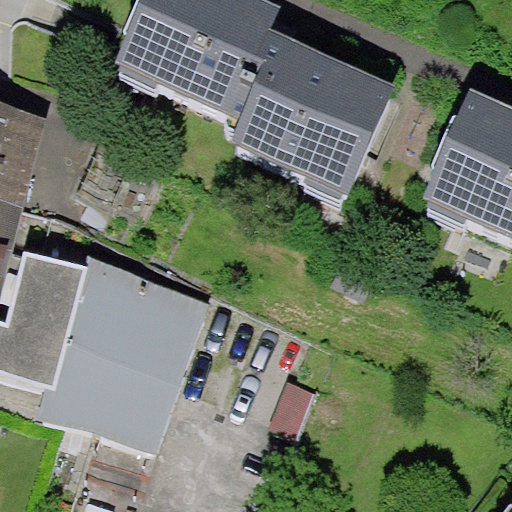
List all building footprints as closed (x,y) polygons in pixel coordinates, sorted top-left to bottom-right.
[(284,27),(221,0),(162,0),(126,84),(242,134),(232,157),(352,209),(401,95),(278,42),(284,27)] [(48,128),(0,115),(0,208),(24,215),(48,128)] [(511,129),(478,115),(432,218),(511,253),(511,129)] [(163,174),(102,149),(79,203),(140,228),(163,174)] [(0,307),(2,308),(24,215),(0,208),(0,307)] [(87,279),(24,265),(6,336),(0,334),(0,384),(45,398),(36,426),(156,459),(210,309),(90,267),(87,279)]
